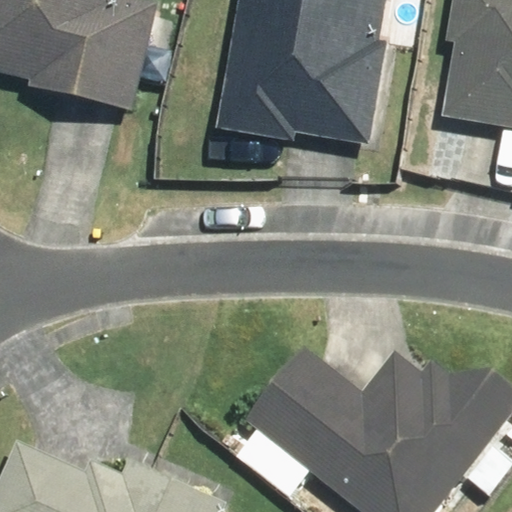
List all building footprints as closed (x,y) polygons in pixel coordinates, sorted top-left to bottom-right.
[(0,0),(0,76),(34,84),(33,91),(136,114),(159,7),(129,0),(0,0)] [(242,0),(222,130),(302,142),(303,135),(367,146),(391,0),(242,0)] [(511,0),(455,0),(448,45),(458,47),(445,118),(511,129),(511,0)] [(311,349),(250,423),(359,511),(445,511),(511,431),(511,386),(498,375),(452,377),(435,363),(424,376),(397,355),(365,393),(311,349)] [(23,444),(0,494),(0,511),(225,511),(229,504),(134,461),(127,477),(95,463),(89,475),(23,444)]
